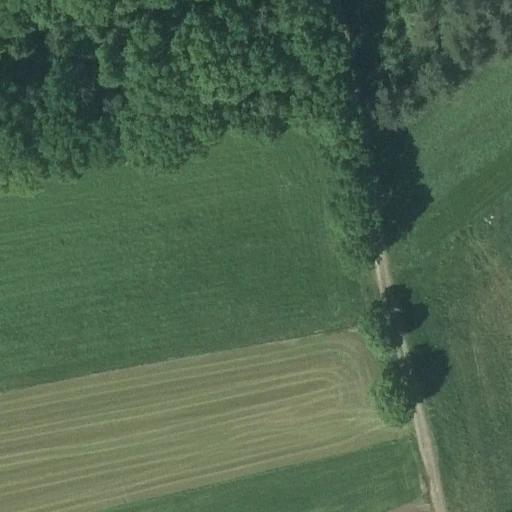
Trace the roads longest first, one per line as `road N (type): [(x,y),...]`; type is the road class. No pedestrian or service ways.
road 1 (track): [(435,511),(340,0)]
road 2 (track): [(511,29),(362,129)]
